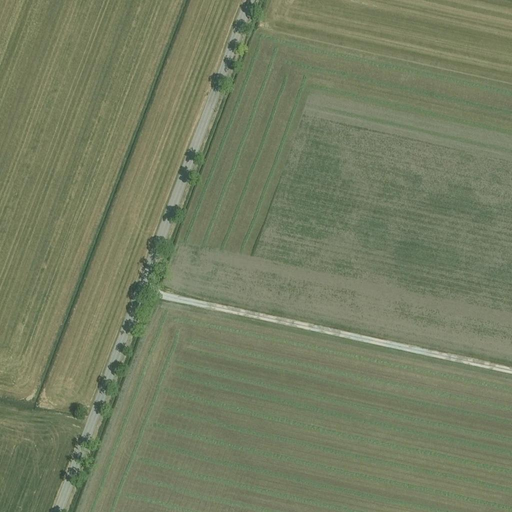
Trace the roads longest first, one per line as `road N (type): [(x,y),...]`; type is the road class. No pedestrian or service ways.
road 1 (tertiary): [(248,0),(58,511)]
road 2 (track): [(146,277),(511,362)]
